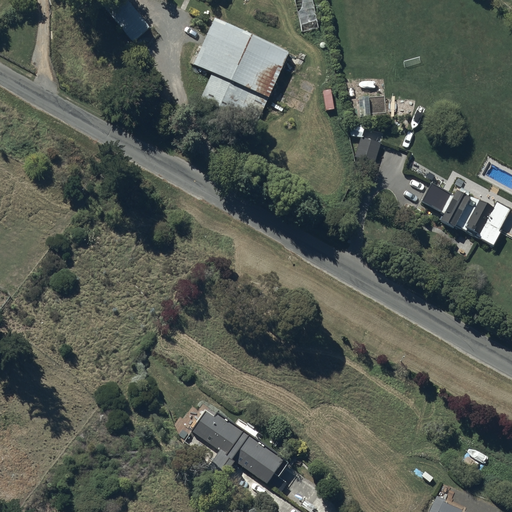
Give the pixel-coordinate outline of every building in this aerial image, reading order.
[(106,0),(138,36),(155,21),(136,0),(106,0)] [(313,0),(294,0),(302,33),(320,29),(313,0)] [(195,55),(218,66),(205,94),(262,118),(295,43),(215,9),(195,55)] [(354,149),(357,150),(355,158),(375,164),(381,145),(361,139),(366,124),(352,120),(349,132),(354,149)] [(431,185),(422,202),(444,213),(441,220),(455,228),(456,226),(494,245),(501,231),(499,230),(509,210),(492,201),(490,206),(454,188),(450,195),(431,185)] [(209,405),(195,427),(220,443),(212,456),(233,470),(240,458),(265,474),(280,450),(209,405)] [(437,495),(429,511),(461,511),(463,510),(445,502),(446,499),(437,495)]
